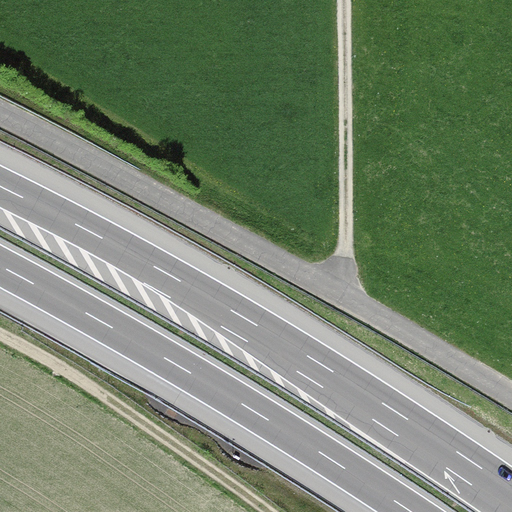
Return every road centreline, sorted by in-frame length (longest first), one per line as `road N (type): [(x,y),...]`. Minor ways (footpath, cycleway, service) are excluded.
road 1 (motorway): [(511,500),(209,301),(0,186)]
road 2 (unclassified): [(511,396),(0,112)]
road 3 (motorway): [(0,266),(411,511)]
road 4 (track): [(0,333),(85,382),(268,511)]
road 5 (track): [(337,293),(346,244),(344,0)]
